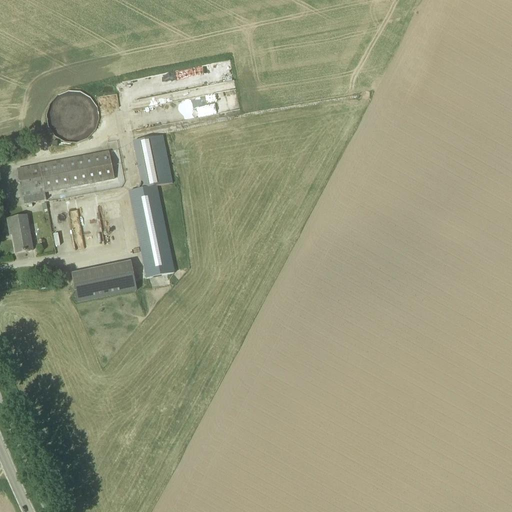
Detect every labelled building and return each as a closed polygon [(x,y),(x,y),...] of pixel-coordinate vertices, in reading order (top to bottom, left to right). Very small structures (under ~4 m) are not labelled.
[(209,115),(239,110),(231,64),(188,71),(190,80),(184,81),(186,92),(184,93),(185,98),(206,94),(209,115)] [(117,95),(98,96),(99,109),(118,108),(117,95)] [(133,142),(142,190),(157,187),(172,184),(163,136),(133,142)] [(46,201),(45,193),(114,179),(109,152),(18,170),(23,197),(25,205),(46,201)] [(175,275),(157,187),(142,190),(128,192),(146,281),(175,275)] [(77,210),(68,212),(75,246),(84,244),(84,248),(104,245),(100,218),(79,221),(77,210)] [(7,220),(10,236),(13,235),(16,254),(33,251),(27,216),(7,220)] [(131,263),(71,275),(77,303),(137,291),(131,263)]
